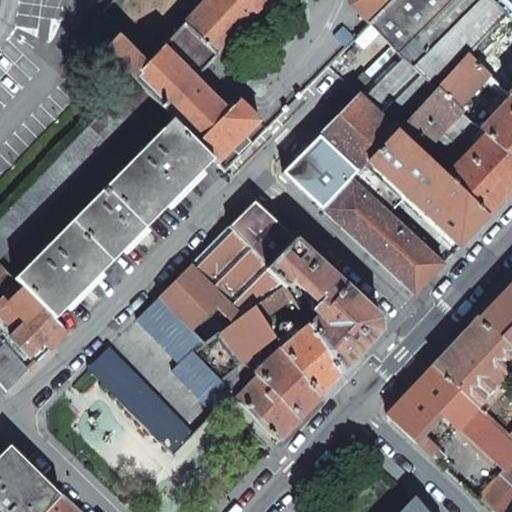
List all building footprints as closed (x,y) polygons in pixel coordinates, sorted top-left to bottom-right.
[(205,0),(145,65),(116,35),(102,50),(130,79),(150,99),(171,119),(212,160),(216,165),(259,122),(238,101),(226,111),(194,79),(267,0),(349,0),(349,6),(369,26),(394,0),(205,0)] [(507,14),(490,0),(394,0),(369,26),(398,57),(372,82),(362,73),(348,88),(357,98),(317,137),(355,172),(365,162),(395,132),(435,89),(467,57),(505,15),(507,14)] [(511,0),(490,0),(507,14),(505,15),(511,20),(511,19),(511,0)] [(488,76),(467,57),(435,89),(457,109),(488,76)] [(0,258),(150,99),(130,79),(0,218),(0,258)] [(457,109),(435,89),(395,132),(486,218),(511,189),(511,160),(485,135),(466,155),(457,148),(465,129),(453,118),(459,111),(457,109)] [(511,99),(510,97),(479,130),(485,135),(511,160),(511,99)] [(212,160),(171,119),(13,279),(31,297),(42,307),(55,320),(212,160)] [(404,197),(441,232),(459,248),(486,218),(395,132),(365,162),(404,197)] [(281,173),(321,210),(355,172),(317,137),(281,173)] [(321,210),(414,295),(442,265),(387,215),(404,197),(365,162),(321,210)] [(253,202),(228,228),(268,268),(294,240),(267,215),(253,202)] [(228,228),(157,298),(201,343),(204,346),(218,335),(241,317),(253,309),(282,287),(265,271),(268,268),(228,228)] [(268,268),(265,271),(282,287),(284,289),(292,280),(318,306),(312,313),(317,318),(308,326),(340,374),(378,333),(378,317),(294,240),(268,268)] [(511,280),(477,319),(511,351),(511,280)] [(282,287),(253,309),(261,320),(291,298),(284,289),(282,287)] [(42,307),(31,297),(21,307),(31,318),(42,307)] [(157,298),(135,320),(178,363),(190,351),(192,352),(201,343),(157,298)] [(55,320),(42,307),(31,318),(10,339),(27,357),(60,325),(55,320)] [(241,317),(218,335),(239,364),(273,338),(261,320),(253,309),(241,317)] [(511,351),(477,319),(432,366),(457,390),(477,408),(511,369),(511,351)] [(308,326),(280,349),(318,397),(340,374),(308,326)] [(0,385),(5,392),(26,372),(3,344),(0,346),(0,385)] [(108,348),(87,369),(125,407),(171,453),(190,434),(108,348)] [(280,349),(260,368),(305,415),(320,399),(318,397),(280,349)] [(178,363),(171,370),(212,411),(230,392),(219,380),(193,354),(192,352),(190,351),(178,363)] [(232,360),(228,364),(232,370),(237,366),(232,360)] [(232,370),(219,380),(230,392),(234,396),(238,392),(237,365),(237,366),(232,370)] [(432,366),(385,416),(410,439),(438,410),(457,390),(432,366)] [(241,396),(237,400),(240,403),(279,442),(300,420),(258,378),(241,396)] [(457,390),(438,410),(457,428),(477,408),(457,390)] [(477,408),(457,428),(503,471),(511,462),(511,441),(508,437),(488,419),(477,408)] [(511,425),(496,410),(488,419),(508,437),(511,433),(511,425)] [(0,458),(0,511),(46,511),(61,497),(21,459),(0,458)] [(511,511),(511,462),(503,471),(479,497),(491,511),(511,511)] [(75,511),(61,497),(46,511),(75,511)] [(425,511),(414,498),(400,511),(425,511)]
